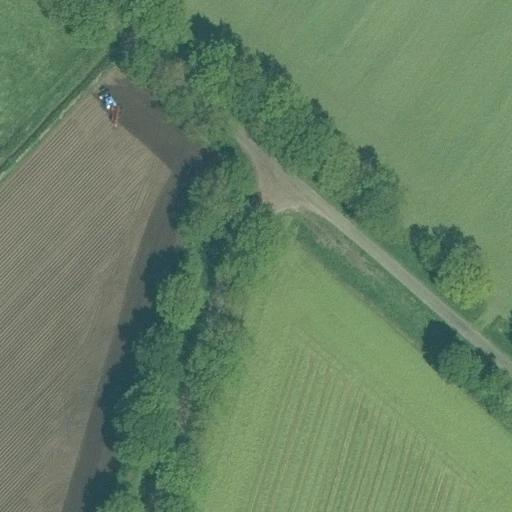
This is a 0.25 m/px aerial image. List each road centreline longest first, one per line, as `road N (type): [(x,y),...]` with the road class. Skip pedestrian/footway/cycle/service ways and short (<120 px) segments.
road 1 (unclassified): [(152,511),(234,250),(287,177)]
road 2 (unclassified): [(511,372),(287,177)]
road 3 (unclassified): [(287,177),(76,0)]
